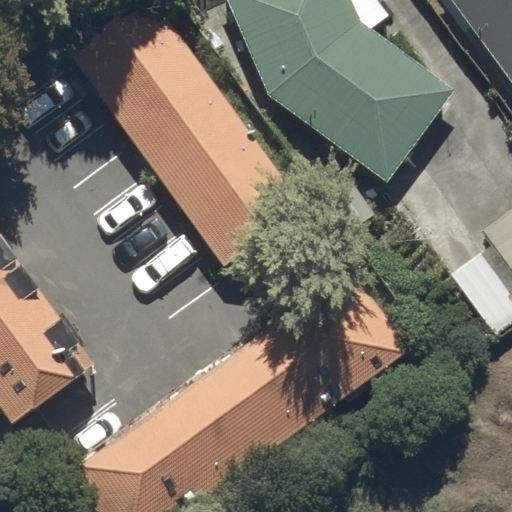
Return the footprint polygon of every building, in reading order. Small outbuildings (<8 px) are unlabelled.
[(85,0),(52,24),(69,48),(221,261),(304,202),(160,0),(85,0)] [(379,0),(228,0),(263,88),(384,176),(448,81),(369,23),(387,10),(379,0)] [(511,0),(452,0),(511,81),(511,0)] [(380,218),(349,177),(316,201),(348,243),(380,218)] [(511,200),(481,225),(491,236),(447,270),(495,332),(511,318),(511,200)] [(0,398),(9,411),(89,352),(0,231),(0,398)] [(348,254),(50,471),(79,511),(162,511),(407,337),(348,254)]
